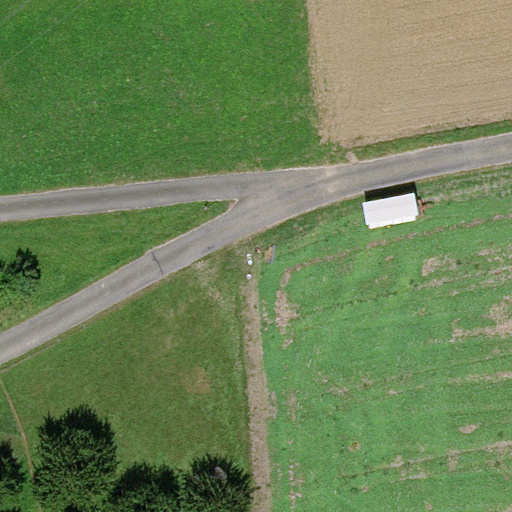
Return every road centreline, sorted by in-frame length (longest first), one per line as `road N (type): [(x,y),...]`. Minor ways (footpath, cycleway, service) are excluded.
road 1 (track): [(511,151),(332,181),(0,350)]
road 2 (track): [(332,181),(0,212)]
